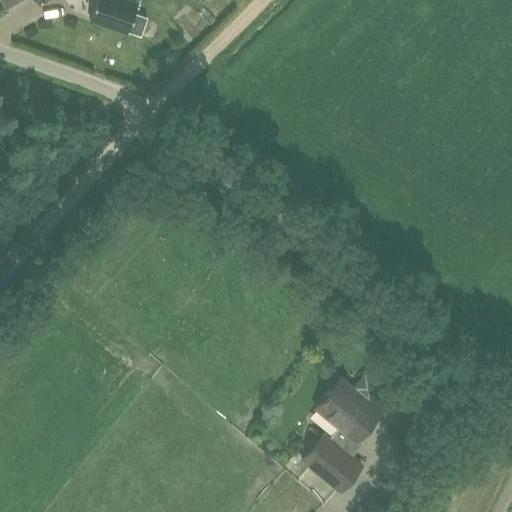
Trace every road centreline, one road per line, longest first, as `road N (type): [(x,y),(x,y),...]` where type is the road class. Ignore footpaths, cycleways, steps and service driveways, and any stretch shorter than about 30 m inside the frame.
road 1 (unclassified): [(511,417),(133,101),(0,54)]
road 2 (track): [(0,260),(261,0)]
